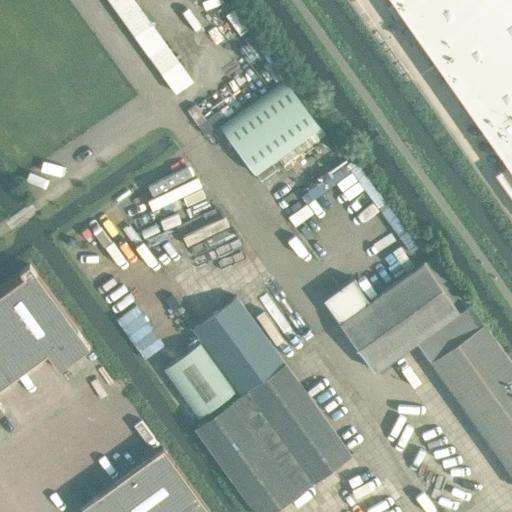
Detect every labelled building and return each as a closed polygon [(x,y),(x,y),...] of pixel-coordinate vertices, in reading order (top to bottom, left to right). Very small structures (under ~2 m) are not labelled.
[(511,0),(392,0),(508,164),(495,173),(511,197),(511,0)] [(255,173),(321,127),(286,77),(220,123),(255,173)] [(375,370),(417,340),(458,310),(458,309),(423,261),(369,300),(353,277),(323,298),(375,370)] [(59,368),(90,346),(29,263),(0,284),(0,411),(4,408),(0,402),(0,385),(47,352),(59,368)] [(192,327),(240,393),(283,362),(235,296),(192,327)] [(417,340),(430,359),(482,322),(468,302),(458,309),(458,310),(417,340)] [(511,362),(483,321),(482,322),(430,359),(511,472),(511,362)] [(197,349),(164,372),(198,421),(234,396),(197,349)] [(261,406),(314,479),(350,454),(283,362),(254,383),(236,396),(196,425),(258,511),(268,511),(298,491),(245,417),(261,406)] [(176,511),(199,496),(163,446),(81,507),(84,511),(176,511)] [(176,511),(210,511),(199,496),(176,511)]
